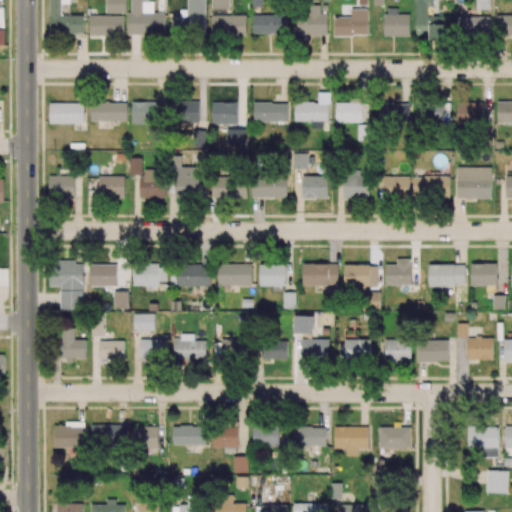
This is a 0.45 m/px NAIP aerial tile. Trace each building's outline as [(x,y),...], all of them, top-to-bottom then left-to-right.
[(48,0),(49,33),(83,33),(82,15),(60,15),(60,4),(70,4),(69,0),(48,0)] [(125,12),(125,0),(105,0),(106,12),(125,12)] [(151,0),(130,0),(130,12),(127,12),(127,34),(165,34),(164,12),(151,13),(151,0)] [(205,33),(205,0),(187,0),(187,10),(180,10),(180,17),(172,16),(171,32),(205,33)] [(246,35),(246,15),(229,16),(228,0),(211,0),(212,36),(246,35)] [(475,0),(476,10),(490,10),(489,0),(475,0)] [(327,13),(320,13),(320,5),(306,5),(306,15),(293,14),(293,35),(327,35),(327,13)] [(334,17),(334,36),(368,35),(367,9),(351,9),(351,17),(334,17)] [(252,15),(253,34),(286,33),(286,14),(252,15)] [(449,15),(416,14),(415,34),(429,34),(429,40),(449,40),(449,15)] [(511,14),(497,15),(497,37),(511,37),(511,14)] [(89,35),(124,36),(125,16),(89,15),(89,35)] [(410,36),(410,16),(383,17),(383,37),(410,36)] [(490,17),(457,16),(457,35),(490,35),(490,17)] [(294,121),(311,121),(311,129),(322,129),(322,121),(328,121),(329,93),(318,93),(318,102),(294,102),(294,121)] [(335,122),(368,123),(369,98),(350,98),(349,103),(335,102),(335,122)] [(157,101),(132,101),(131,124),(156,124),(157,101)] [(198,101),(173,101),(173,123),(199,123),(198,101)] [(511,101),(497,102),(497,124),(511,123),(511,101)] [(49,103),(49,124),(84,123),(84,102),(49,103)] [(127,120),(126,102),(90,103),(90,121),(127,120)] [(237,124),(238,102),(212,102),(212,124),(237,124)] [(375,123),(409,124),(410,103),(375,102),(375,123)] [(448,103),(417,102),(417,124),(448,125),(448,103)] [(457,102),(456,125),(482,126),(482,103),(457,102)] [(254,121),(287,122),(287,103),(254,103),(254,121)] [(205,147),(205,130),(193,130),(194,147),(205,147)] [(307,153),(293,153),(292,170),(307,170),(307,153)] [(130,175),(142,175),(142,158),(129,158),(130,175)] [(205,197),(205,167),(180,167),(181,158),(174,158),(174,197),(205,197)] [(490,198),(491,167),(457,166),(456,198),(490,198)] [(164,198),(164,170),(144,170),(144,179),(139,179),(139,198),(164,198)] [(368,198),(368,171),(343,171),(343,197),(368,198)] [(48,197),(74,197),(74,176),(49,175),(48,197)] [(124,176),(99,175),(98,197),(124,198),(124,176)] [(246,197),(246,175),(212,176),(213,199),(246,197)] [(328,198),(328,176),(302,176),(302,198),(328,198)] [(409,176),(383,176),(383,199),(409,199),(409,176)] [(450,176),(412,176),(412,197),(449,197),(450,176)] [(252,197),(287,198),(287,178),(252,177),(252,197)] [(411,285),(411,258),(396,258),(396,264),(384,264),(384,285),(411,285)] [(60,310),(77,310),(77,261),(49,261),(49,286),(60,286),(60,310)] [(252,264),(218,263),(217,286),(251,286),(252,264)] [(303,286),(338,285),(337,263),(302,264),(303,286)] [(94,287),(117,286),(116,264),(93,264),(94,287)] [(133,286),(159,286),(159,282),(167,282),(167,264),(132,264),(133,286)] [(176,286),(210,286),(210,264),(176,264),(176,286)] [(344,265),(344,290),(367,290),(366,287),(377,286),(377,264),(344,265)] [(429,286),(465,286),(465,264),(429,264),(429,286)] [(471,285),(496,286),(497,264),(471,264),(471,285)] [(259,286),(285,286),(285,265),(259,265),(259,286)] [(113,308),(128,309),(128,291),(114,291),(113,308)] [(295,308),(295,292),(284,293),(284,308),(295,308)] [(380,292),(361,292),(361,309),(380,310),(380,292)] [(154,313),(133,314),(134,331),(154,330),(154,313)] [(91,336),(103,336),(103,316),(91,316),(91,336)] [(293,333),(313,334),(313,316),(294,316),(293,333)] [(85,340),(74,339),(74,328),(58,328),(58,358),(65,358),(65,363),(72,363),(72,358),(85,358),(85,340)] [(205,358),(205,341),(194,341),(194,335),(173,335),(173,358),(205,358)] [(466,359),(492,360),(493,338),(467,337),(466,359)] [(511,338),(503,339),(504,362),(511,361),(511,338)] [(139,357),(165,358),(165,340),(139,339),(139,357)] [(245,358),(245,339),(220,339),(220,358),(245,358)] [(328,359),(329,339),(301,339),(301,359),(328,359)] [(371,360),(370,339),(344,339),(345,361),(371,360)] [(384,360),(410,361),(411,340),(385,339),(384,360)] [(261,341),(262,359),(287,359),(287,340),(261,341)] [(417,361),(447,362),(448,340),(417,340),(417,361)] [(124,341),(98,341),(98,358),(124,358),(124,341)] [(53,425),(53,448),(84,448),(84,422),(66,422),(66,425),(53,425)] [(126,425),(91,424),(91,444),(125,445),(126,425)] [(173,445),(206,444),(206,425),(172,426),(173,445)] [(158,448),(158,426),(132,426),(132,448),(158,448)] [(212,448),(224,448),(224,453),(237,453),(237,426),(212,426),(212,448)] [(326,426),(293,427),(293,446),(326,445),(326,426)] [(334,449),(346,449),(345,456),(357,456),(357,448),(368,449),(368,427),(334,426),(334,449)] [(498,427),(468,426),(467,451),(480,451),(480,457),(498,457),(498,427)] [(252,445),(279,446),(279,427),(253,427),(252,445)] [(411,448),(411,427),(379,427),(379,448),(411,448)] [(248,472),(248,456),(233,456),(233,472),(248,472)] [(507,494),(508,471),(487,470),(486,493),(507,494)] [(331,498),(341,499),(341,484),(331,483),(331,498)] [(202,511),(203,497),(188,497),(188,506),(172,505),(172,511),(202,511)] [(212,511),(245,511),(246,503),(233,503),(233,498),(212,498),(212,511)] [(124,511),(125,505),(116,504),(116,499),(106,499),(106,505),(90,504),(89,511),(124,511)] [(138,503),(138,511),(162,511),(162,502),(138,503)] [(82,511),(83,503),(57,503),(56,511),(82,511)] [(293,504),(293,511),(326,511),(327,503),(293,504)]
